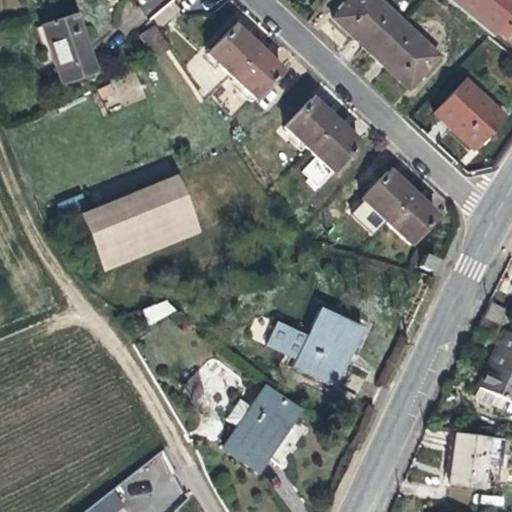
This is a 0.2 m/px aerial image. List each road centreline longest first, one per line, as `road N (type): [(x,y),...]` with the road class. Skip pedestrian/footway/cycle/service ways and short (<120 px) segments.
road 1 (tertiary): [(356,511),(495,214)]
road 2 (residential): [(262,0),(450,184),(495,214)]
road 3 (track): [(86,309),(214,511)]
road 4 (track): [(0,154),(31,230),(86,309)]
